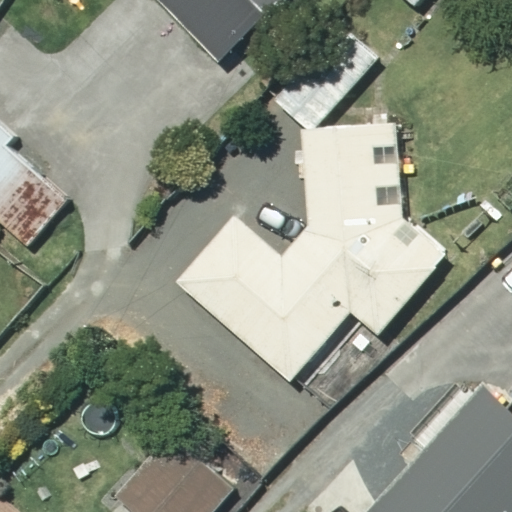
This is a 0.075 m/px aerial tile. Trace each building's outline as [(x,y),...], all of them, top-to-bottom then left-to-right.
[(177,0),(236,60),(298,0),(177,0)] [(358,23),(289,96),(323,125),(327,125),(392,55),(358,23)] [(0,108),(0,210),(19,227),(60,180),(19,143),(28,133),(0,108)] [(414,121),(318,127),(325,226),(300,254),(252,212),(194,280),(308,380),(370,310),(396,333),(465,255),(419,216),(414,121)] [(511,511),(511,398),(505,393),(462,440),(468,445),(457,457),(451,452),(396,511),(511,511)] [(234,415),(268,446),(281,431),(247,400),(234,415)] [(186,434),(132,493),(152,511),(224,511),(246,488),(186,434)]
